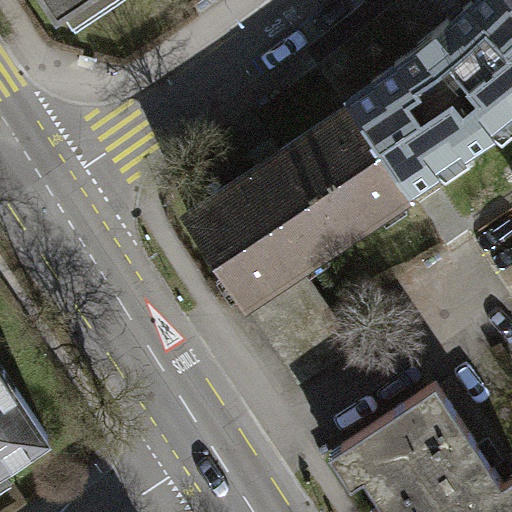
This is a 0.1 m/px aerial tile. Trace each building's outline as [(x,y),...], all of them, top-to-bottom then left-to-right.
[(46,0),(54,12),(71,0),(46,0)] [(479,0),(440,38),(352,100),(419,200),(495,143),(511,126),(511,5),(507,0),(479,0)] [(352,100),(187,210),(254,310),(307,274),(419,200),(352,100)] [(307,274),(254,310),(299,380),(352,345),(307,274)] [(0,468),(47,439),(0,366),(0,468)] [(436,379),(341,442),(379,499),(367,507),(370,511),(511,511),(511,471),(502,478),(436,379)]
